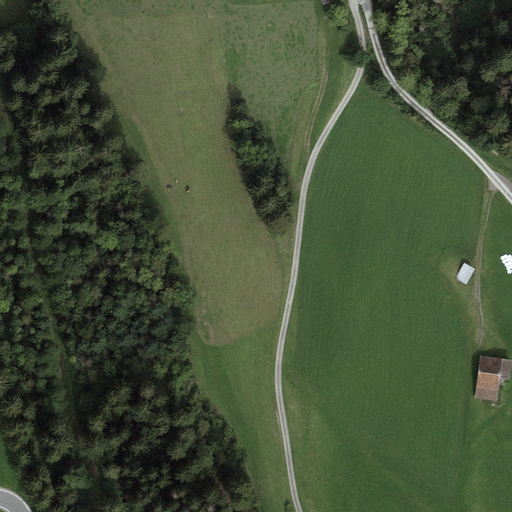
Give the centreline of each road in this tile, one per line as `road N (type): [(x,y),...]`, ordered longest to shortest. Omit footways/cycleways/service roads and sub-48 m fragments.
road 1 (unclassified): [(300,511),(280,359),(307,182),(357,82),(362,0)]
road 2 (unclassified): [(511,196),(391,78),(376,50),(367,0)]
